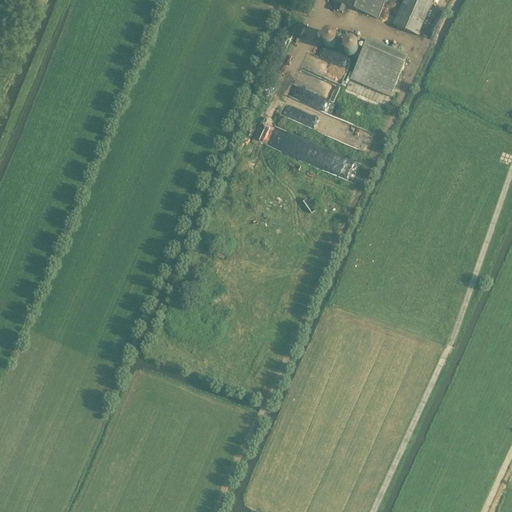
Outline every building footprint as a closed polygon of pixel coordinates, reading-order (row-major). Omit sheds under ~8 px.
[(42,12),(46,0),(35,0),(32,8),(42,12)] [(331,0),(331,1),(377,19),(384,0),(405,0),(394,26),(418,36),(433,0),(331,0)] [(335,14),(342,17),(345,10),(338,7),(335,14)] [(337,35),(325,31),(321,44),(333,48),(337,35)] [(344,54),(357,53),(356,41),(343,42),(344,54)] [(365,47),(350,80),(391,97),(405,64),(365,47)] [(294,86),(281,117),(367,151),(374,134),(320,112),(325,100),(323,99),(319,107),(313,104),(315,100),(312,99),(310,104),(303,101),(307,91),(294,86)]
